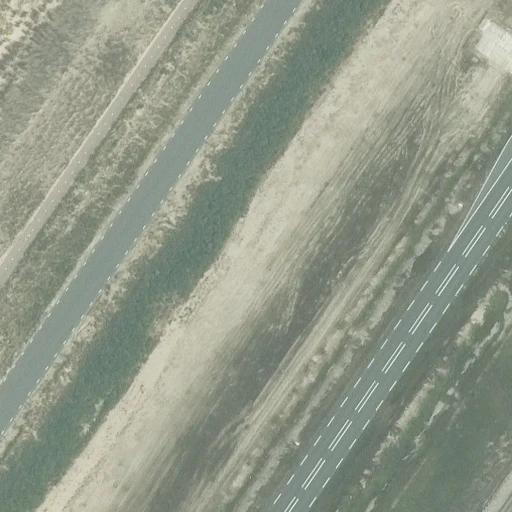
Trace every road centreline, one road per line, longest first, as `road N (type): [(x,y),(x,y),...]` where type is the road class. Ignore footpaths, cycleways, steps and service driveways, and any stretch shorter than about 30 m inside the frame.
road 1 (unclassified): [(288,0),(0,410)]
road 2 (secondary): [(511,185),(286,511)]
